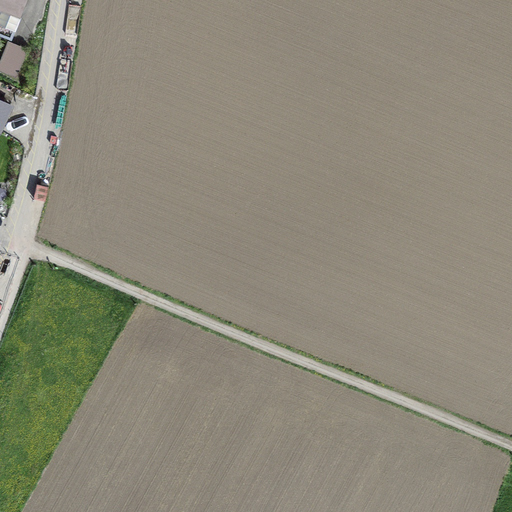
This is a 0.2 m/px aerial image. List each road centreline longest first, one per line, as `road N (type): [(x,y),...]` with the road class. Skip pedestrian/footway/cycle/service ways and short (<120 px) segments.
road 1 (track): [(21,244),(511,445)]
road 2 (residential): [(70,0),(40,174),(0,314)]
